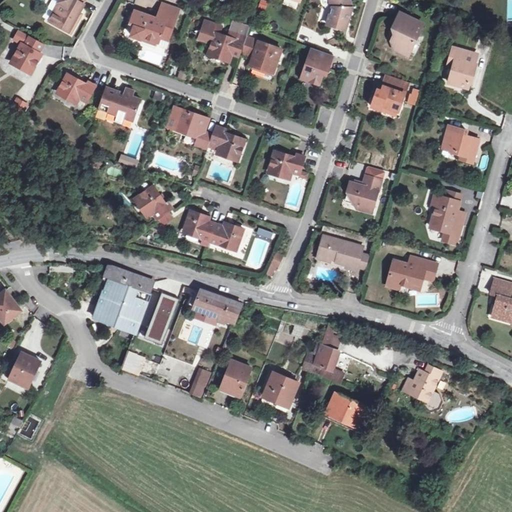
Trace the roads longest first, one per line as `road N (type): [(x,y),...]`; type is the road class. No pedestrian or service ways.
road 1 (residential): [(18,255),(107,381),(336,467)]
road 2 (residential): [(333,139),(82,51),(110,0)]
road 3 (residential): [(18,255),(114,255),(272,298)]
road 4 (residential): [(511,143),(447,339)]
road 5 (residential): [(272,298),(447,339)]
road 6 (residential): [(333,139),(307,226),(272,298)]
road 7 (residential): [(375,0),(333,139)]
